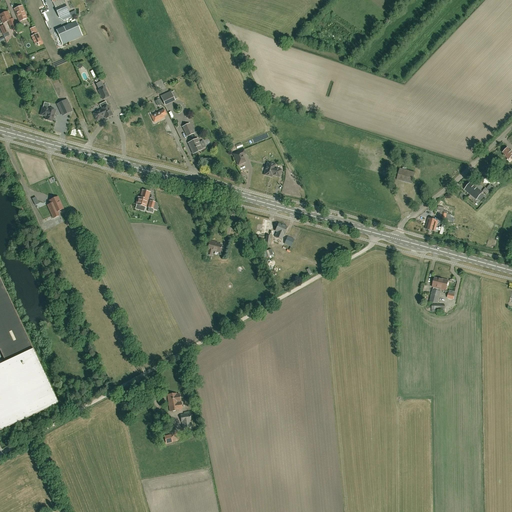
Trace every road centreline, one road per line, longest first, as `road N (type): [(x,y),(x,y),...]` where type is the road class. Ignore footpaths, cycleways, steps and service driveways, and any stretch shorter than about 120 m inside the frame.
road 1 (primary): [(397,239),(0,130)]
road 2 (track): [(367,248),(15,447)]
road 3 (unclassified): [(397,239),(407,218),(511,127)]
